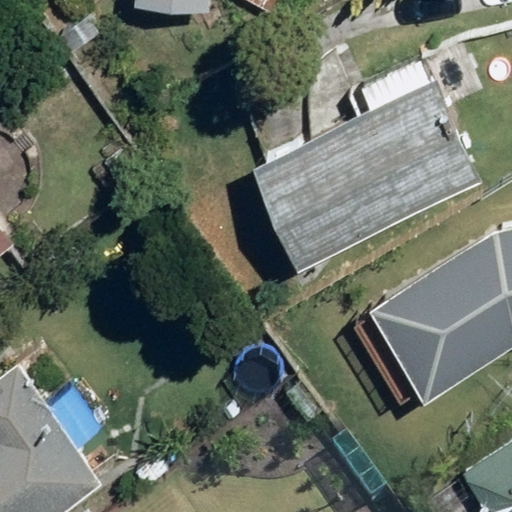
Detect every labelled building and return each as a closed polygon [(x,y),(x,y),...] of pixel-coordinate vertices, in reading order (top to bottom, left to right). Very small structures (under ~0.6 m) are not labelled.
[(445,65),(274,137),(317,239),(488,168),(445,65)] [(0,244),(24,226),(0,194),(0,244)] [(511,226),(493,230),(373,302),(430,395),(511,345),(511,226)] [(0,511),(48,511),(115,465),(31,347),(0,368),(0,511)] [(511,511),(511,438),(474,461),(504,511),(511,511)]
